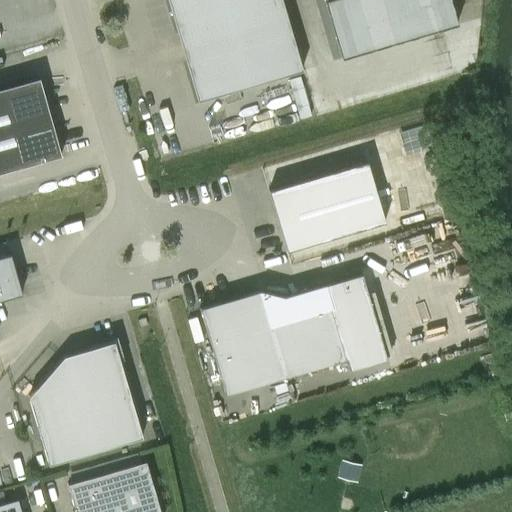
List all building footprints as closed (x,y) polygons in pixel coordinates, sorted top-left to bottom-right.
[(168,0),(198,100),(302,70),(281,0),(168,0)] [(386,0),(324,0),(342,58),(399,41),(386,0)] [(450,0),(388,0),(400,40),(458,23),(450,0)] [(39,77),(0,88),(0,172),(61,155),(39,77)] [(323,116),(348,105),(344,95),(319,106),(323,116)] [(367,161),(269,190),(287,250),(385,221),(367,161)] [(429,250),(448,245),(452,263),(460,261),(451,222),(424,228),(429,250)] [(9,253),(0,255),(0,299),(21,294),(9,253)] [(349,370),(387,359),(361,273),(324,284),(330,306),(270,324),(260,290),(199,308),(225,395),(346,359),(349,370)] [(48,464),(142,437),(114,341),(63,355),(28,396),(48,464)] [(159,511),(145,461),(67,484),(74,507),(73,507),(73,509),(74,509),(74,511),(159,511)] [(360,466),(343,461),(339,476),(356,481),(360,466)] [(0,503),(0,511),(20,511),(17,499),(0,503)]
